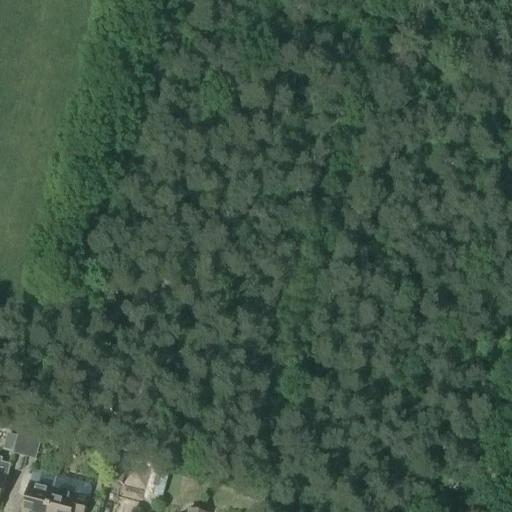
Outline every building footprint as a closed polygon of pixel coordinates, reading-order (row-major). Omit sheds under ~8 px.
[(24,458),(30,433),(19,430),(12,454),(24,458)] [(35,461),(42,437),(30,433),(24,458),(35,461)] [(8,477),(11,465),(2,463),(3,459),(0,457),(0,504),(7,477),(8,477)] [(122,484),(128,461),(116,458),(110,481),(122,484)] [(128,461),(122,484),(132,487),(132,488),(155,494),(161,470),(154,468),(128,461)] [(48,511),(58,477),(34,470),(22,511),(48,511)] [(58,477),(48,511),(86,511),(90,497),(92,489),(90,485),(58,477)]
